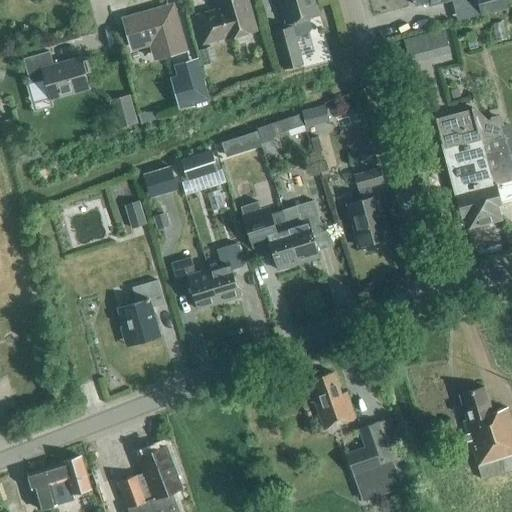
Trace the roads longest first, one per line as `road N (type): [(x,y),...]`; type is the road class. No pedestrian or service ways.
road 1 (tertiary): [(0,464),(433,294)]
road 2 (unclassified): [(433,294),(351,0)]
